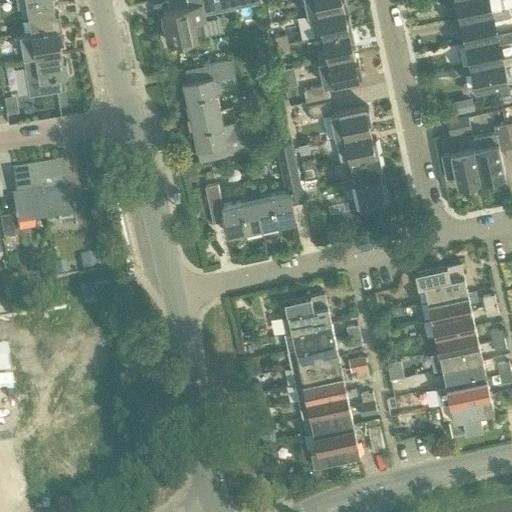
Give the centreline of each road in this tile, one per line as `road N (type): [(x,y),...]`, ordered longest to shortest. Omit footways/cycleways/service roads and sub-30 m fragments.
road 1 (residential): [(178,291),(438,236)]
road 2 (residential): [(386,0),(438,236)]
road 3 (tertiary): [(207,508),(178,291)]
road 4 (tertiary): [(322,511),(511,458)]
road 5 (tertiary): [(178,291),(141,120)]
road 6 (residential): [(141,120),(0,142)]
road 7 (tertiary): [(141,120),(118,75),(99,0)]
